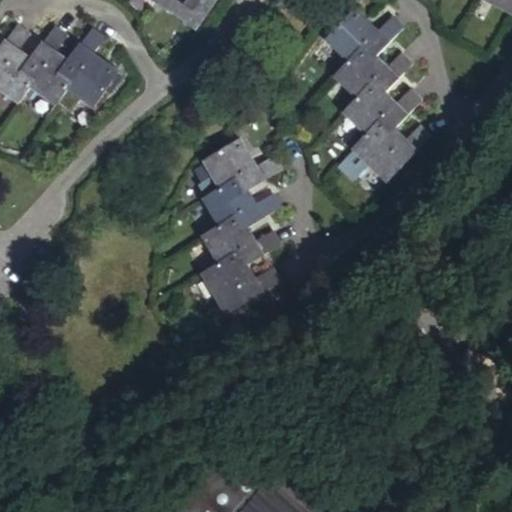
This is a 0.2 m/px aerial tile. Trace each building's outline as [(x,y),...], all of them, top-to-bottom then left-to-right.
[(180,0),(138,0),(196,40),(219,5),(211,0),(198,0),(186,18),(174,9),(180,0)] [(334,0),(320,13),(342,37),(357,23),(368,35),(397,8),(389,0),(382,0),(372,10),(362,0),(334,0)] [(357,23),(342,37),(328,49),(350,74),(364,61),(374,71),(404,44),(394,34),(380,47),(368,35),(357,23)] [(11,37),(0,52),(0,104),(14,115),(26,97),(38,80),(26,72),(12,62),(24,45),(11,37)] [(49,39),(26,72),(38,80),(26,97),(53,116),(64,100),(77,81),(68,74),(52,63),(62,48),(52,41),(49,39)] [(90,42),(68,74),(77,81),(64,100),(92,120),(116,85),(91,67),(103,51),(90,42)] [(381,107),(410,80),(401,70),(386,83),(374,71),(364,61),(350,74),(334,88),(356,111),(371,97),(381,107)] [(393,119),(381,107),(371,97),(356,111),(341,125),(354,139),(372,158),(416,117),(407,107),(393,119)] [(191,127),(207,155),(224,145),(232,159),(267,138),(259,125),(242,135),(226,107),(191,127)] [(354,139),(341,125),(328,136),(342,150),(354,139)] [(224,145),(207,155),(188,165),(205,193),(223,183),(231,196),(265,176),(258,163),(240,173),(232,159),(224,145)] [(223,183),(205,193),(188,203),(203,229),(220,219),(228,234),(263,213),(255,200),(239,209),(231,196),(223,183)] [(259,253),(263,250),(254,237),(236,247),(228,234),(220,219),(203,229),(185,240),(210,281),(259,253)] [(173,511),(302,511),(293,504),(266,481),(227,447),(173,511)] [(290,453),(266,481),(293,504),(304,491),(317,475),(290,453)] [(304,491),(293,504),(302,511),(324,511),(313,502),(315,500),(304,491)]
